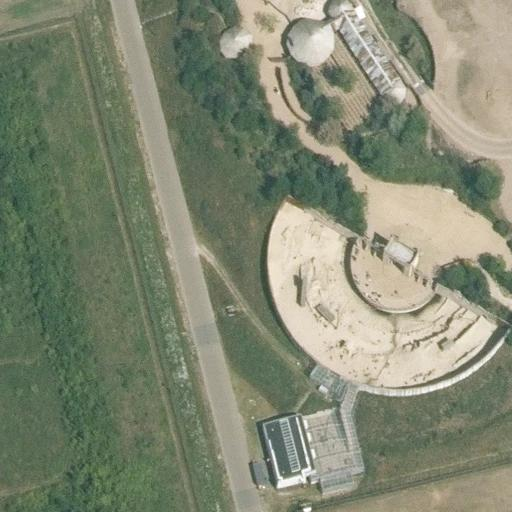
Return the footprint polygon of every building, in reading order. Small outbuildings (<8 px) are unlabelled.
[(287,54),(289,59),(290,59),(296,64),(301,67),(303,68),(312,69),(321,67),(328,61),(333,52),(334,43),(333,36),(337,34),(378,100),(385,108),(391,109),(400,106),(404,101),(405,92),(357,19),(350,8),(347,4),(343,3),(338,2),(332,4),(328,9),(327,16),(331,21),(325,26),(318,24),(308,22),(300,25),(292,30),(288,35),(286,41),(285,48),(287,54)] [(240,32),(234,31),(228,33),(223,36),(221,42),(221,48),(223,54),(228,58),(234,59),(240,58),(245,55),(248,49),(249,46),(248,39),(244,35),(240,32)] [(382,263),(408,277),(417,262),(390,248),(382,263)] [(333,397),(340,385),(335,383),(330,380),(326,377),(321,374),(317,371),(310,382),(333,397)] [(340,411),(300,421),(315,478),(308,480),(310,486),(319,483),(322,496),(354,488),(351,476),(363,473),(348,417),(357,392),(353,391),(348,389),(340,411)] [(308,480),(315,478),(300,421),(300,420),(285,424),(262,430),(276,488),(308,480)]
